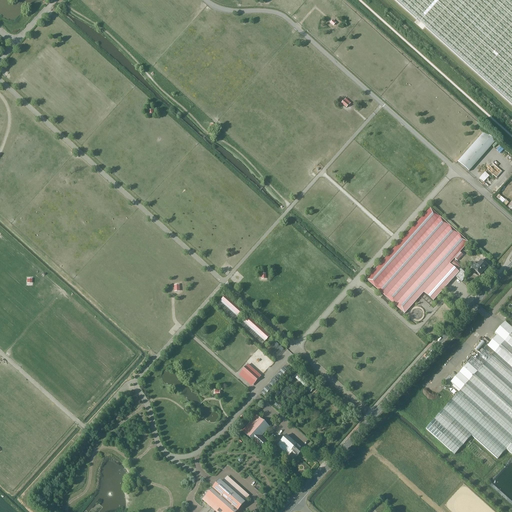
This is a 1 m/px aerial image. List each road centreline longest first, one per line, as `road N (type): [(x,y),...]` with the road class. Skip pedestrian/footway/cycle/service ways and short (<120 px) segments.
road 1 (track): [(0,80),(373,415)]
road 2 (track): [(156,357),(321,171),(393,236),(455,169)]
road 3 (track): [(393,236),(255,393),(175,321),(173,292)]
road 4 (tertiary): [(296,500),(511,261)]
road 5 (track): [(309,443),(255,393),(197,452),(172,458),(198,473),(188,498),(198,508)]
road 6 (track): [(0,352),(86,428),(156,357)]
road 7 (track): [(156,357),(0,216)]
